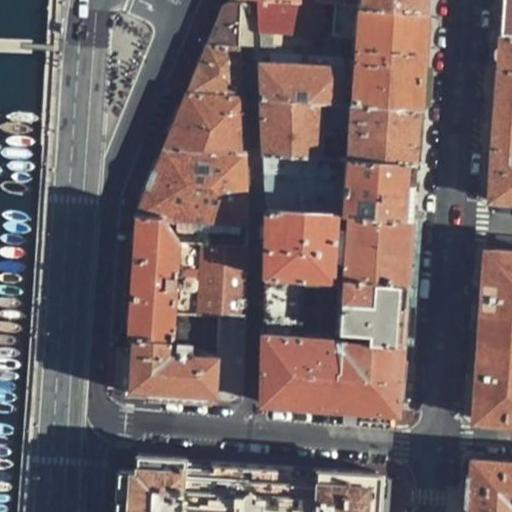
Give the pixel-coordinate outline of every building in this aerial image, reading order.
[(252,0),(254,32),(315,37),(314,45),(333,46),(336,6),(313,4),(296,4),(252,0)] [(426,0),(361,0),(361,7),(425,12),(426,0)] [(511,0),(502,0),(500,34),(511,34),(511,0)] [(201,47),(235,47),(236,5),(228,4),(226,4),(223,5),(221,7),(220,9),(218,11),(212,25),(201,47)] [(422,60),(425,12),(361,7),(336,6),(333,46),(339,46),(337,38),(352,39),(352,50),(356,51),(356,59),(352,60),(351,71),(355,71),(353,106),(419,109),(422,60)] [(500,42),(497,71),(511,71),(511,34),(500,34),(500,42)] [(238,100),(235,47),(201,47),(192,69),(180,97),(238,100)] [(342,69),(256,61),(258,100),(324,104),(340,105),(342,69)] [(492,151),(488,199),(511,201),(511,71),(497,71),(492,151)] [(241,154),(238,100),(180,97),(169,121),(157,149),(230,153),(241,154)] [(258,100),(262,155),(320,159),(324,104),(258,100)] [(340,105),(324,104),(320,159),(337,160),(349,161),(353,106),(340,105)] [(418,123),(419,109),(353,106),(349,161),(415,166),(418,123)] [(228,224),(230,153),(157,149),(153,160),(132,214),(161,215),(164,221),(198,223),(228,224)] [(244,225),(241,154),(230,153),(228,224),(244,225)] [(262,155),(265,207),(334,213),(337,160),(320,159),(262,155)] [(337,160),(334,213),(412,218),(413,202),(415,166),(349,161),(337,160)] [(265,207),(261,333),(299,335),(304,280),(343,283),(339,330),(403,343),(406,301),(412,218),(334,213),(265,207)] [(129,272),(126,336),(169,338),(175,244),(164,221),(161,215),(132,214),(129,272)] [(227,250),(228,224),(198,223),(196,247),(227,250)] [(244,251),(244,225),(228,224),(227,250),(244,251)] [(242,314),(244,251),(227,250),(196,247),(193,311),(242,314)] [(478,372),(475,416),(511,419),(511,253),(485,252),(483,291),(478,372)] [(304,280),(299,335),(340,337),(339,330),(343,283),(304,280)] [(240,391),(242,314),(193,311),(191,353),(169,352),(169,338),(126,336),(125,347),(123,393),(224,400),(226,400),(228,400),(230,399),(232,397),(234,396),(236,395),(238,393),(240,391)] [(299,335),(261,333),(259,402),(318,406),(398,411),(400,377),(403,343),(339,330),(340,337),(299,335)] [(184,455),(138,452),(137,470),(118,468),(115,511),(379,511),(382,482),(376,473),(186,460),(184,455)] [(511,459),(472,456),(470,487),(468,511),(504,511),(504,510),(511,510),(511,459)]
